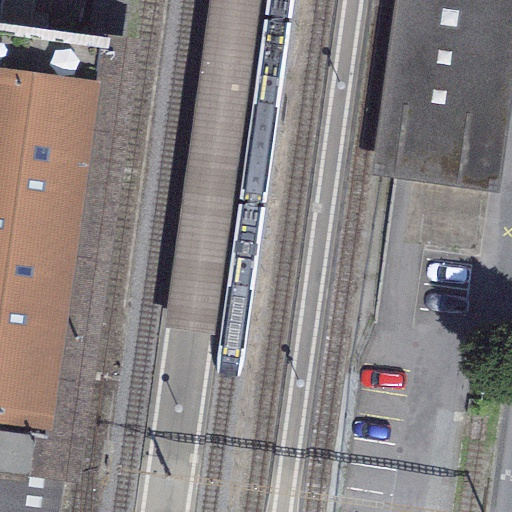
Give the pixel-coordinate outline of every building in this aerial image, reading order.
[(209,0),(165,327),(214,334),(260,0),(209,0)] [(511,103),(511,0),(395,0),(372,174),(395,177),(489,190),(500,191),(511,103)] [(0,242),(74,252),(102,43),(0,29),(0,242)] [(74,252),(0,242),(0,419),(50,427),(74,252)] [(0,511),(63,511),(67,483),(0,473),(0,511)]
